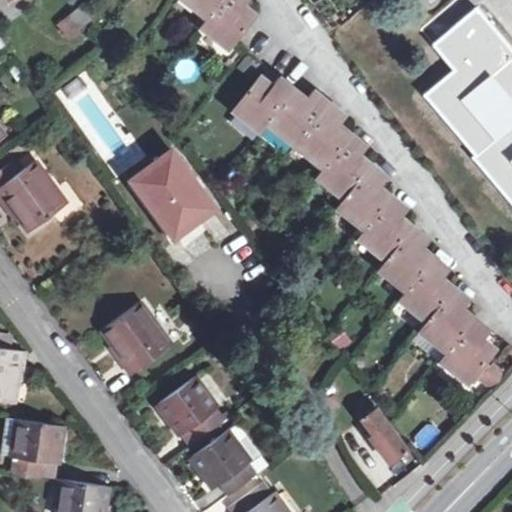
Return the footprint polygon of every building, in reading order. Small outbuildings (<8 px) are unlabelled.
[(185,0),(207,17),(221,0),(185,0)] [(221,0),(207,17),(201,26),(229,48),(255,15),(245,6),(249,0),(221,0)] [(92,19),(82,5),(68,15),(79,29),(92,19)] [(511,43),(481,8),(439,43),(460,70),(430,94),(481,155),(500,138),(470,101),(498,77),(511,94),(511,43)] [(79,29),(68,15),(57,23),(68,38),(79,29)] [(201,31),(194,40),(220,61),(227,52),(201,31)] [(188,55),(172,68),(186,85),(202,71),(188,55)] [(261,76),(234,111),(263,134),(270,125),(297,91),(279,77),(272,85),(261,76)] [(297,91),(270,125),(295,145),(329,102),(315,90),(307,99),(297,91)] [(329,102),(295,145),(323,168),(350,134),(339,125),(346,115),(329,102)] [(511,127),(500,138),(481,155),(477,157),(511,198),(511,127)] [(350,134),(323,168),(316,175),(344,197),(372,163),(361,154),(367,147),(350,134)] [(172,150),(132,178),(168,228),(194,209),(201,218),(215,208),(172,150)] [(35,161),(0,186),(0,196),(5,203),(8,201),(18,216),(30,231),(67,204),(35,161)] [(372,163),(344,197),(337,207),(365,229),(393,195),(382,186),(390,177),(372,163)] [(393,195),(365,229),(358,237),(386,259),(412,226),(402,218),(409,208),(393,195)] [(8,201),(5,203),(15,218),(18,216),(8,201)] [(194,209),(168,228),(174,237),(201,218),(194,209)] [(412,226),(386,259),(379,268),(406,290),(433,256),(424,248),(430,241),(412,226)] [(433,256),(406,290),(399,298),(426,320),(454,286),(444,278),(451,270),(433,256)] [(454,286),(426,320),(419,329),(422,331),(446,351),(474,317),(464,309),(472,301),(454,286)] [(140,302),(104,328),(114,342),(125,357),(122,360),(131,373),(171,344),(140,302)] [(474,317),(446,351),(440,360),(470,384),(497,350),(484,340),(491,331),(474,317)] [(446,351),(422,331),(415,340),(440,360),(446,351)] [(125,357),(114,342),(111,345),(122,360),(125,357)] [(0,345),(0,400),(11,402),(14,383),(16,369),(22,370),(25,350),(0,345)] [(196,375),(159,403),(189,445),(196,439),(220,422),(226,418),(196,375)] [(355,409),(362,418),(377,407),(370,398),(355,409)] [(377,407),(362,418),(374,434),(370,437),(388,461),(401,451),(403,453),(406,451),(405,449),(407,447),(377,407)] [(13,457),(19,418),(6,417),(0,454),(13,457)] [(13,457),(11,470),(55,476),(63,425),(19,418),(13,457)] [(220,422),(196,439),(200,444),(224,427),(220,422)] [(228,431),(259,473),(269,466),(238,424),(228,431)] [(228,431),(191,459),(213,489),(221,484),(229,495),(259,473),(228,431)] [(63,478),(58,511),(104,511),(108,485),(63,478)] [(288,511),(266,481),(229,508),(231,511),(288,511)]
